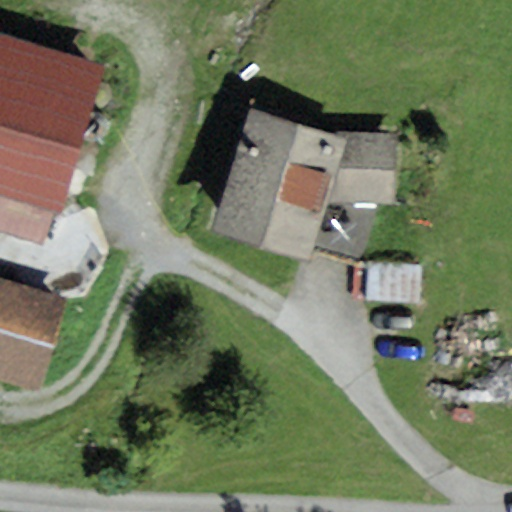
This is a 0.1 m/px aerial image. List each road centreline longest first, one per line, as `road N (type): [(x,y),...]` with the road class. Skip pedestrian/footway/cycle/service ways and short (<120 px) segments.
road 1 (track): [(486,511),(391,426),(308,327),(137,227)]
road 2 (track): [(278,511),(0,493)]
